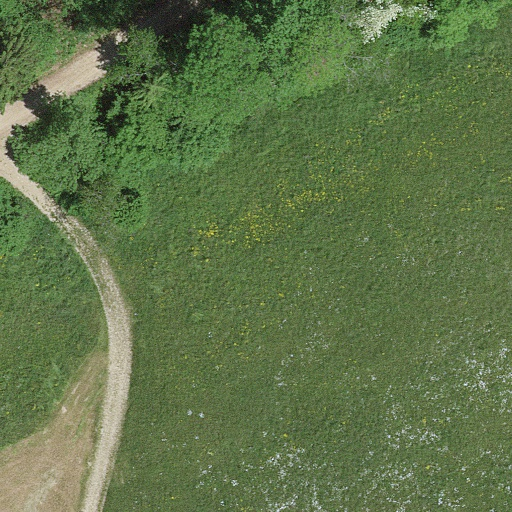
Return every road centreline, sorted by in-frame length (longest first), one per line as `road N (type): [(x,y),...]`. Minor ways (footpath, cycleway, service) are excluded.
road 1 (track): [(90,511),(115,405),(109,290),(101,264),(0,157)]
road 2 (track): [(201,0),(0,126)]
